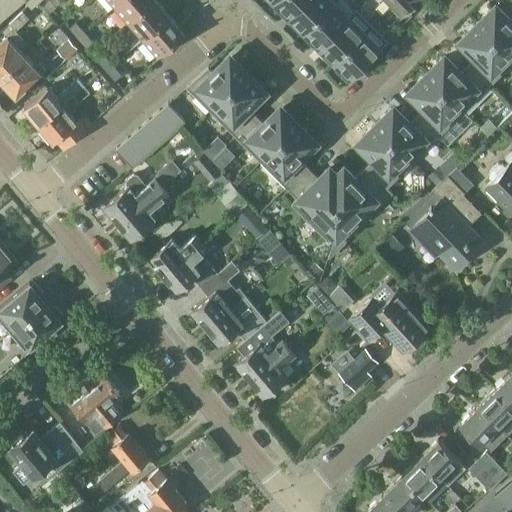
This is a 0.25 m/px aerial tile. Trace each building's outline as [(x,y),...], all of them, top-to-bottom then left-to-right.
[(0,0),(0,14),(16,0),(31,0),(32,1),(33,0),(0,0)] [(46,0),(42,4),(49,12),(56,6),(55,5),(60,0),(46,0)] [(120,0),(115,5),(129,21),(153,0),(120,0)] [(153,0),(129,21),(143,38),(170,14),(157,0),(153,0)] [(275,0),(290,14),(303,0),(275,0)] [(303,0),(290,14),(305,29),(334,0),(303,0)] [(334,0),(305,29),(320,45),(349,16),(334,1),(335,0),(334,0)] [(398,0),(395,0),(390,6),(401,16),(408,10),(398,0)] [(493,5),(477,21),(511,55),(511,20),(510,22),(493,5)] [(0,77),(25,53),(15,43),(22,36),(15,29),(28,17),(22,10),(9,22),(12,25),(4,33),(6,35),(0,40),(0,77)] [(170,14),(143,38),(158,55),(185,31),(170,14)] [(320,45),(336,60),(364,31),(349,16),(320,45)] [(69,27),(78,37),(84,31),(76,21),(69,27)] [(478,53),(469,63),(490,85),(511,62),(511,55),(477,21),(462,36),(478,53)] [(84,31),(78,37),(87,46),(93,40),(84,31)] [(364,31),(336,60),(351,76),(380,47),(364,31)] [(66,58),(77,47),(69,38),(57,48),(66,58)] [(25,53),(0,77),(16,94),(25,86),(27,87),(46,69),(39,61),(36,64),(25,53)] [(99,59),(107,69),(114,64),(105,54),(99,59)] [(186,86),(210,109),(248,71),(232,56),(215,72),(209,66),(186,86)] [(442,56),(426,72),(464,110),(490,85),(469,63),(459,73),(442,56)] [(114,64),(107,69),(115,79),(122,73),(114,64)] [(210,109),(235,135),(256,114),(247,104),(264,87),(248,71),(210,109)] [(428,104),(418,114),(439,135),(464,110),(426,72),(411,87),(428,104)] [(67,86),(72,92),(83,83),(78,77),(67,86)] [(69,95),(38,122),(53,140),(56,137),(64,146),(87,126),(92,122),(85,114),(80,118),(80,117),(76,120),(68,110),(79,101),(79,100),(89,91),(83,83),(72,93),(70,96),(69,95)] [(47,85),(23,105),(38,122),(69,95),(72,92),(67,86),(60,93),(60,94),(58,96),(56,97),(56,96),(47,85)] [(158,110),(175,130),(185,121),(168,101),(158,110)] [(235,135),(260,160),(299,122),(283,107),(266,124),(256,114),(235,135)] [(391,107),(375,122),(413,161),(439,135),(418,114),(408,124),(391,107)] [(158,110),(137,129),(154,148),(175,130),(158,110)] [(260,160),(286,187),(308,165),(297,155),(314,138),(299,122),(260,160)] [(377,155),(366,166),(388,187),(413,161),(375,122),(360,138),(377,155)] [(137,129),(126,138),(143,158),(154,148),(137,129)] [(218,132),(204,145),(221,163),(235,150),(218,132)] [(143,158),(126,138),(116,147),(133,167),(143,158)] [(221,172),(205,152),(201,146),(182,161),(186,167),(193,162),(209,181),(221,172)] [(455,166),(462,159),(454,151),(446,158),(455,166)] [(506,166),(503,163),(498,163),(489,172),(489,176),(492,179),(487,184),(511,209),(511,151),(506,157),(510,162),(506,166)] [(172,157),(158,169),(157,174),(164,182),(181,168),(172,157)] [(328,240),(336,231),(355,176),(344,165),(337,172),(330,165),(319,176),(308,165),(286,187),(297,197),(291,203),(328,240)] [(355,176),(336,231),(345,240),(393,192),(388,187),(366,166),(355,176)] [(104,204),(118,221),(163,186),(156,178),(147,185),(138,174),(135,173),(128,179),(127,182),(129,184),(104,204)] [(248,202),(229,180),(216,191),(234,213),(248,202)] [(163,186),(118,221),(132,239),(157,218),(151,210),(169,194),(163,186)] [(429,190),(401,214),(411,226),(409,228),(425,244),(429,240),(455,267),(484,239),(433,187),(429,190)] [(161,224),(169,233),(182,221),(176,214),(183,208),(181,205),(161,224)] [(267,228),(247,205),(236,215),(256,238),(267,228)] [(291,254),(270,228),(258,238),(279,264),(291,254)] [(148,256),(161,272),(165,268),(167,272),(171,269),(170,267),(203,240),(202,239),(195,231),(179,244),(172,236),(148,256)] [(375,246),(390,260),(400,251),(386,236),(375,246)] [(0,238),(0,288),(10,280),(2,271),(17,258),(0,238)] [(165,268),(161,272),(168,281),(166,282),(172,290),(174,288),(176,291),(194,276),(201,285),(217,271),(202,252),(208,247),(203,240),(170,267),(171,269),(167,272),(165,268)] [(201,285),(201,286),(209,295),(192,309),(204,324),(209,321),(211,325),(215,321),(214,319),(246,294),(240,287),(237,289),(228,278),(240,268),(235,261),(234,260),(233,259),(232,258),(217,271),(201,285)] [(30,282),(0,307),(0,319),(9,330),(46,300),(40,293),(43,290),(35,280),(31,283),(30,282)] [(396,291),(380,306),(372,297),(352,316),(370,336),(383,325),(404,349),(429,326),(418,315),(419,310),(417,307),(413,304),(408,304),(396,291)] [(266,320),(252,302),(246,294),(214,319),(215,321),(211,325),(209,321),(204,324),(220,343),(237,330),(244,339),(266,320)] [(327,311),(334,305),(328,298),(321,304),(327,311)] [(51,306),(46,300),(9,330),(25,349),(61,318),(60,317),(63,314),(55,303),(51,306)] [(340,333),(350,324),(336,307),(325,316),(340,333)] [(244,339),(237,345),(245,354),(235,361),(250,379),(290,345),(289,344),(283,337),(277,342),(272,334),(290,319),(280,308),(266,320),(244,339)] [(290,345),(250,379),(264,396),(288,376),(280,366),(308,343),(301,335),(289,344),(290,345)] [(367,370),(377,361),(365,347),(355,357),(339,371),(355,388),(370,374),(367,370)] [(90,389),(72,404),(85,419),(95,411),(106,424),(119,413),(108,400),(119,391),(101,370),(85,383),(90,389)] [(511,370),(496,387),(511,402),(511,370)] [(511,402),(496,387),(478,404),(499,425),(507,433),(511,427),(511,402)] [(499,425),(478,404),(461,422),(481,443),(482,441),(490,449),(507,433),(499,425)] [(13,443),(10,446),(22,461),(13,469),(23,482),(33,474),(51,459),(59,468),(83,448),(60,420),(41,436),(33,427),(24,435),(22,432),(11,441),(13,443)] [(131,467),(133,469),(148,456),(128,432),(125,433),(118,424),(110,430),(115,435),(109,440),(113,444),(112,445),(123,457),(131,467)] [(438,438),(420,456),(441,477),(459,459),(438,438)] [(486,450),(477,458),(498,480),(507,471),(486,450)] [(420,456),(403,474),(423,494),(441,477),(420,456)] [(123,457),(97,479),(105,489),(131,467),(123,457)] [(498,480),(477,458),(468,467),(489,488),(498,480)] [(136,482),(108,505),(114,511),(124,511),(126,511),(127,511),(186,511),(182,506),(186,502),(158,468),(141,483),(139,485),(136,482)] [(403,474),(385,491),(405,511),(423,494),(403,474)] [(103,491),(112,502),(131,485),(123,475),(103,491)] [(511,511),(511,477),(470,511),(511,511)] [(404,511),(405,511),(385,491),(367,509),(370,511),(404,511)] [(456,503),(444,511),(460,511),(462,511),(456,503)]
